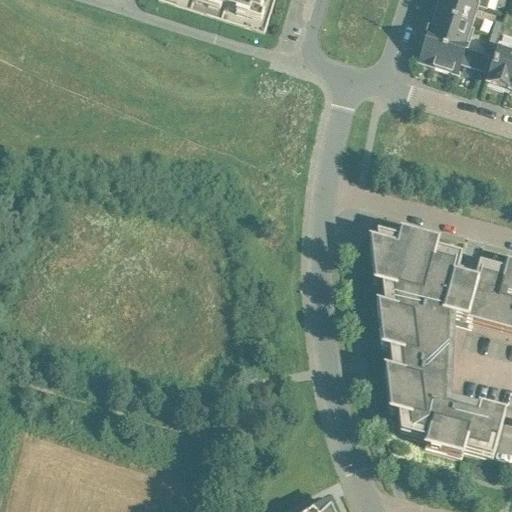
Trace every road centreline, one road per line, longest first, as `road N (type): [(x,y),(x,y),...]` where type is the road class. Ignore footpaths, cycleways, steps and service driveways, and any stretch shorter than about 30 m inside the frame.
road 1 (residential): [(322,189),(327,355),(372,505)]
road 2 (residential): [(511,239),(322,189)]
road 3 (residential): [(511,126),(380,85)]
